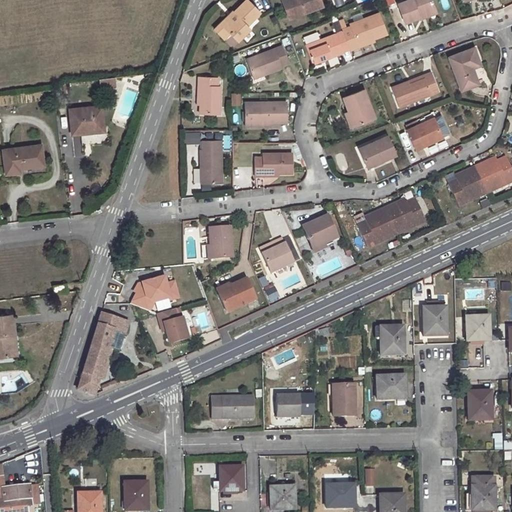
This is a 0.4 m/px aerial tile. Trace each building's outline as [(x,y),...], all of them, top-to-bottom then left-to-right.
[(234,13),(223,24),(230,31),(237,39),(249,28),(246,25),(260,11),(248,0),(245,0),(233,12),(234,13)] [(282,0),(289,19),(322,6),(319,0),(282,0)] [(430,0),(408,0),(397,4),(405,23),(419,17),(418,15),(434,9),(430,0)] [(434,9),(418,15),(419,17),(419,19),(436,13),(434,9)] [(230,31),(223,24),(234,13),(233,12),(232,10),(214,28),(224,38),(230,31)] [(359,47),(358,45),(386,34),(378,14),(351,24),(351,26),(342,29),(342,31),(349,49),(350,50),(359,47)] [(342,31),(305,46),(312,64),(343,53),(342,52),(349,49),(342,31)] [(281,46),(245,59),(252,76),(264,71),(288,62),(281,46)] [(473,48),(448,57),(462,90),(478,84),(472,68),(480,64),(473,48)] [(431,71),(423,74),(424,78),(410,84),(408,80),(391,87),(399,107),(438,91),(431,71)] [(423,74),(408,80),(410,84),(424,78),(423,74)] [(198,77),(197,86),(200,86),(199,104),(199,114),(219,114),(220,86),(218,86),(218,78),(198,77)] [(115,78),(100,78),(101,88),(115,88),(115,78)] [(362,89),(343,97),(348,110),(354,125),(374,118),(362,89)] [(231,93),(231,106),(241,105),(240,92),(231,93)] [(286,101),(244,102),(244,121),(260,121),(260,123),(270,123),(279,123),(279,120),(286,120),(286,101)] [(81,134),(80,130),(103,128),(100,106),(68,110),(71,135),(81,134)] [(348,110),(344,112),(350,127),(354,125),(348,110)] [(455,119),(457,126),(465,124),(463,116),(455,119)] [(434,117),(406,130),(416,149),(443,136),(434,117)] [(199,143),(200,131),(184,131),(184,143),(199,143)] [(386,134),(358,148),(369,168),(396,155),(386,134)] [(202,149),(200,149),(200,168),(202,167),(202,183),(222,183),(221,140),(202,140),(202,149)] [(19,173),(18,169),(43,166),(41,146),(3,151),(5,175),(19,173)] [(262,157),(254,157),(254,176),(262,176),(262,174),(291,174),(291,153),(262,154),(262,157)] [(490,160),(475,167),(487,193),(511,181),(511,171),(505,157),(497,161),(492,163),(490,160)] [(456,180),(447,184),(458,206),(487,193),(475,167),(459,174),(461,178),(456,180)] [(399,202),(384,209),(396,235),(425,221),(414,198),(406,202),(401,205),(399,202)] [(366,221),(356,225),(367,248),(396,235),(384,209),(370,215),(371,219),(366,221)] [(326,216),(301,227),(312,249),(323,243),(323,245),(337,238),(326,216)] [(230,228),(207,230),(209,258),(231,257),(230,239),(230,228)] [(238,266),(242,241),(230,239),(231,257),(236,267),(238,266)] [(270,273),(293,263),(283,244),(281,240),(273,243),(276,247),(261,254),(270,273)] [(273,243),(259,250),(261,254),(276,247),(273,243)] [(323,243),(312,249),(314,253),(325,248),(323,245),(323,243)] [(351,245),(344,248),(347,256),(354,253),(351,245)] [(139,294),(132,304),(148,311),(154,303),(169,298),(170,300),(178,298),(173,282),(166,284),(163,277),(141,284),(145,295),(141,296),(139,294)] [(229,290),(217,295),(225,313),(255,300),(246,279),(228,288),(229,290)] [(65,283),(53,285),(54,293),(66,292),(65,283)] [(145,295),(141,284),(138,285),(134,293),(137,293),(129,303),(132,304),(139,294),(141,296),(145,295)] [(272,284),(263,288),(271,303),(280,299),(272,284)] [(227,285),(215,290),(217,295),(229,290),(228,288),(227,285)] [(50,312),(62,308),(57,294),(45,298),(50,312)] [(446,307),(423,308),(423,337),(446,336),(446,307)] [(178,319),(175,309),(157,315),(161,325),(164,324),(166,331),(170,344),(188,339),(182,318),(178,319)] [(100,314),(77,391),(93,396),(98,378),(112,332),(123,336),(128,322),(100,314)] [(12,315),(0,316),(0,356),(11,355),(9,335),(13,334),(12,315)] [(206,315),(196,318),(199,324),(207,321),(206,315)] [(488,316),(465,317),(466,342),(489,341),(488,316)] [(402,327),(379,328),(379,338),(380,356),(403,355),(402,327)] [(112,332),(98,378),(103,379),(113,348),(119,350),(123,336),(112,332)] [(404,375),(376,376),(377,400),(405,399),(404,375)] [(353,384),(332,384),(333,417),(353,417),(353,384)] [(490,391),(467,392),(467,420),(491,420),(490,391)] [(299,395),(275,396),(275,417),(299,418),(299,395)] [(252,396),(220,397),(210,397),(211,419),(221,419),(253,418),(252,396)] [(502,433),(494,433),(494,450),(502,450),(502,433)] [(241,466),(219,466),(219,482),(219,490),(219,491),(242,491),(241,466)] [(376,486),(376,469),(365,469),(365,486),(376,486)] [(493,478),(471,477),(471,486),(470,486),(471,510),(494,511),(494,486),(493,486),(493,478)] [(146,482),(123,483),(124,511),(147,510),(146,482)] [(353,484),(325,484),(325,508),(354,507),(353,484)] [(4,488),(2,488),(3,501),(0,501),(0,511),(23,511),(27,511),(26,505),(31,505),(30,504),(29,486),(29,485),(4,488)] [(30,504),(38,503),(37,485),(29,486),(30,504)] [(293,486),(269,487),(269,510),(293,509),(293,486)] [(100,511),(99,493),(77,494),(77,511),(100,511)] [(403,511),(402,494),(379,495),(378,511),(403,511)]
